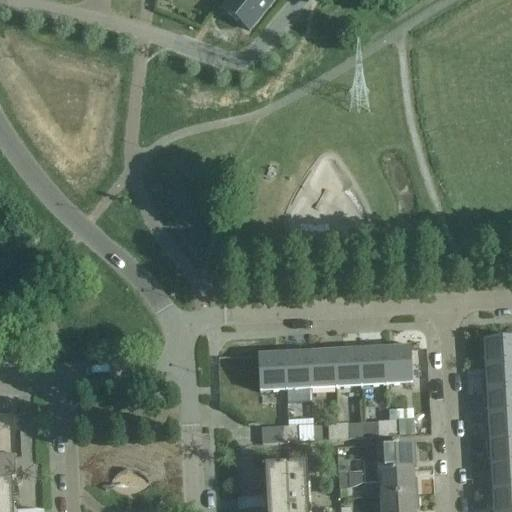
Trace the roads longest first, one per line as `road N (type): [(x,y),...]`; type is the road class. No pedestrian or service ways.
road 1 (unclassified): [(193,319),(85,229),(0,126)]
road 2 (residential): [(193,319),(456,303)]
road 3 (unclassified): [(249,59),(226,61),(162,36),(0,5)]
road 4 (residential): [(466,511),(456,303)]
road 5 (residential): [(70,511),(62,372)]
road 6 (unclassified): [(197,511),(193,374)]
road 7 (residential): [(193,374),(62,372)]
